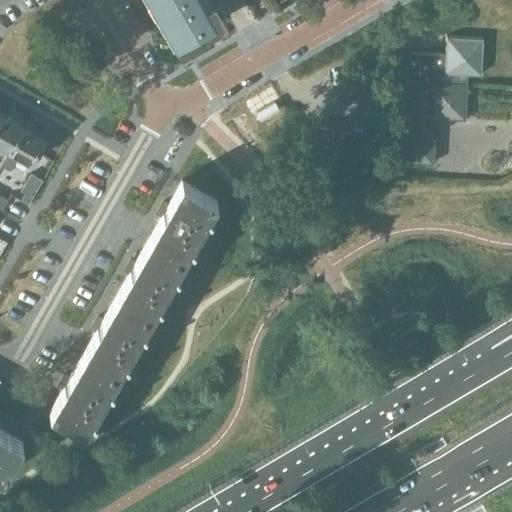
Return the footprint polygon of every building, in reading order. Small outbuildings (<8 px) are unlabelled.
[(151,0),(175,41),(213,19),(216,24),(226,18),(215,0),(207,0),(204,2),(203,0),(151,0)] [(399,125),(398,161),(434,163),(436,118),(467,119),(467,117),(468,74),(481,75),(483,38),(447,37),(446,37),(446,39),(446,51),(445,54),(408,52),(405,126),(399,125)] [(0,114),(0,144),(8,149),(21,125),(1,113),(0,114)] [(21,125),(8,149),(0,162),(0,163),(10,169),(18,155),(30,161),(43,138),(21,125)] [(307,167),(367,170),(370,130),(309,126),(307,167)] [(183,257),(217,199),(182,179),(167,204),(164,201),(158,211),(162,213),(148,237),(183,257)] [(8,199),(0,194),(0,209),(2,210),(8,199)] [(150,315),(183,257),(148,237),(134,261),(131,259),(125,269),(129,271),(115,295),(150,315)] [(150,315),(115,295),(102,318),(98,316),(92,326),(96,328),(82,352),(118,372),(150,315)] [(118,372),(82,352),(69,376),(65,374),(59,384),(63,386),(49,411),(84,431),(118,372)] [(0,474),(2,476),(22,441),(0,428),(0,474)]
